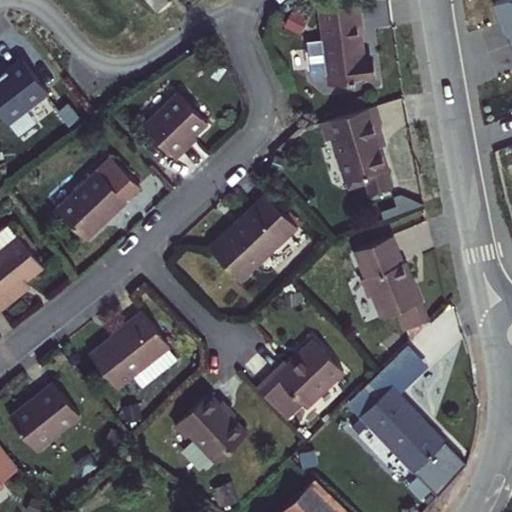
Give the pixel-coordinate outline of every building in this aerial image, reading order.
[(167,0),(166,0),(147,0),(156,10),(167,0)] [(511,0),(495,0),(490,2),(511,58),(511,0)] [(359,32),(361,31),(358,1),(318,7),(321,35),(307,37),(312,78),(327,75),(328,82),(368,77),(366,56),(362,57),(359,32)] [(293,27),(296,12),(286,10),(282,25),(293,27)] [(22,57),(0,74),(0,111),(9,123),(49,92),(22,57)] [(144,126),(174,156),(208,122),(179,94),(144,126)] [(348,103),(327,110),(329,117),(350,110),(348,103)] [(329,137),(341,181),(365,173),(370,192),(388,187),(382,168),(370,125),(378,122),(373,104),(350,110),(329,117),(317,120),(323,139),(329,137)] [(86,239),(128,201),(127,200),(141,186),(113,157),(58,209),(86,239)] [(239,277),(295,224),(266,193),(237,220),(240,224),(212,250),(239,277)] [(20,285),(44,266),(19,237),(0,251),(0,309),(24,290),(20,285)] [(400,263),(390,237),(354,250),(379,316),(402,307),(420,300),(405,260),(400,263)] [(427,318),(420,300),(402,307),(409,326),(427,318)] [(167,345),(168,344),(142,311),(88,353),(115,387),(132,374),(141,385),(177,358),(167,345)] [(306,405),(345,368),(316,338),(290,361),(286,357),(256,386),(286,415),(302,401),(306,405)] [(32,453),(79,416),(52,382),(6,418),(32,453)] [(360,414),(414,469),(446,439),(392,383),(360,414)] [(190,434),(217,462),(247,433),(208,393),(174,426),(186,438),(190,434)] [(0,483),(2,483),(0,480),(0,462),(9,456),(0,445),(0,483)] [(9,456),(0,462),(0,480),(2,483),(19,469),(9,456)] [(343,511),(286,457),(229,511),(343,511)]
